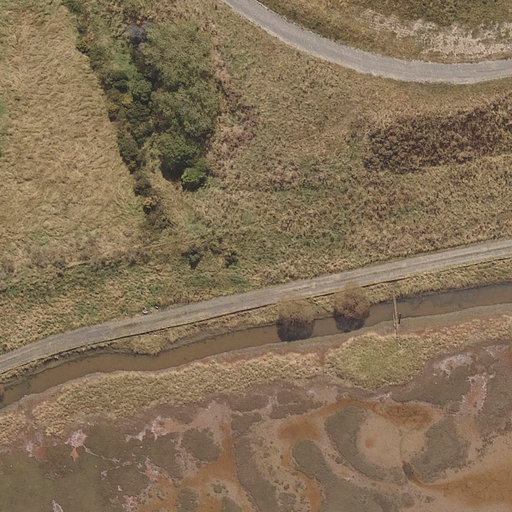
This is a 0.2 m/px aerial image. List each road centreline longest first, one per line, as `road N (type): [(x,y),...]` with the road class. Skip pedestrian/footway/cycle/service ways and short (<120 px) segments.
road 1 (track): [(0,362),(56,343),(511,245)]
road 2 (track): [(311,0),(368,17),(511,1)]
